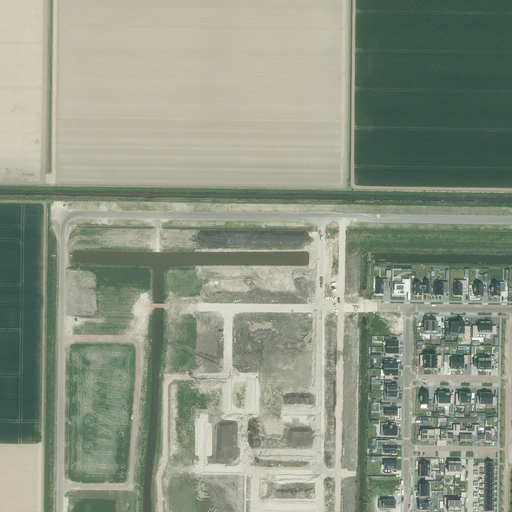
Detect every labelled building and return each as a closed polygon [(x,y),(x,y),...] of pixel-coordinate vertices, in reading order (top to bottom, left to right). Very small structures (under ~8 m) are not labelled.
[(80,280),(79,306),(103,306),(103,305),(107,305),(107,308),(109,308),(109,306),(129,306),(129,308),(132,308),(132,305),(130,305),(130,288),(132,288),(132,277),(84,276),(84,280),(80,280)] [(296,278),(295,288),(300,288),(300,295),(308,295),(309,281),(300,281),(300,278),(296,278)] [(377,283),(376,295),(383,295),(383,292),(387,292),(388,280),(383,280),(383,283),(377,283)] [(394,290),(394,294),(394,295),(397,295),(399,295),(400,295),(401,295),(401,296),(401,295),(404,295),(404,291),(406,291),(406,288),(409,288),(409,280),(402,280),(402,284),(395,284),(395,290),(394,290)] [(178,286),(178,290),(182,290),(182,294),(190,294),(190,289),(196,289),(196,281),(190,281),(182,281),(182,286),(178,286)] [(200,281),(200,287),(203,287),(203,294),(209,294),(209,282),(204,282),(204,281),(200,281)] [(209,282),(209,294),(210,294),(215,294),(215,287),(218,287),(218,281),(215,281),(215,282),(209,282)] [(225,281),(224,288),(227,288),(227,294),(233,294),(233,282),(228,282),(228,281),(225,281)] [(233,282),(233,294),(239,294),(239,288),(242,288),(243,281),(239,281),(239,283),(233,282)] [(248,281),(248,288),(251,288),(251,294),(257,294),(257,295),(257,283),(252,283),(252,281),(248,281)] [(454,284),(454,296),(462,296),(462,293),(467,293),(467,281),(460,281),(460,284),(454,284)] [(257,283),(257,295),(263,295),(263,288),(266,288),(266,282),(263,282),(263,283),(257,283)] [(272,282),(272,288),(275,288),(275,294),(281,294),(281,295),(281,283),(276,283),(276,282),(272,282)] [(281,283),(281,295),(287,295),(287,288),(290,288),(290,282),(287,282),(287,283),(281,283)] [(414,285),(414,296),(417,296),(418,296),(421,296),(421,293),(424,293),(424,294),(429,294),(429,282),(424,282),(424,285),(414,285)] [(434,294),(434,296),(439,296),(443,296),(443,291),(448,291),(448,283),(438,283),(438,285),(436,285),(435,285),(435,294),(434,294)] [(491,291),(491,292),(491,297),(500,297),(500,292),(505,293),(505,292),(505,283),(499,283),(499,285),(492,285),(491,289),(491,291)] [(473,289),(473,292),(474,292),(474,296),(483,297),(483,293),(486,293),(486,287),(483,287),(483,285),(474,285),(474,289),(473,289)] [(201,325),(201,331),(204,331),(204,330),(210,330),(210,318),(210,319),(204,319),(204,325),(201,325)] [(210,318),(210,330),(216,330),(216,331),(219,331),(219,325),(216,325),(216,318),(210,318)] [(242,325),(242,332),(245,332),(245,331),(251,331),(251,319),(245,319),(245,325),(242,325)] [(251,319),(251,331),(256,331),(256,332),(260,332),(260,326),(257,326),(257,319),(251,319)] [(293,326),(293,332),(297,332),(297,331),(302,331),(302,319),(302,320),(296,320),(296,326),(293,326)] [(302,319),(302,331),(308,331),(308,332),(311,332),(311,326),(308,326),(308,319),(302,319)] [(268,326),(268,332),(271,332),(271,331),(277,331),(277,320),(271,320),(271,326),(268,326)] [(277,320),(277,331),(282,331),(282,332),(286,332),(286,326),(283,326),(283,320),(277,320)] [(385,329),(385,333),(396,333),(396,330),(398,330),(398,321),(386,321),(386,329),(385,329)] [(421,328),(421,335),(424,335),(431,335),(431,322),(424,322),(424,328),(421,328)] [(431,322),(431,335),(437,335),(441,335),(441,328),(437,328),(437,322),(431,322)] [(446,329),(446,337),(458,337),(458,322),(450,322),(450,329),(446,329)] [(458,322),(458,337),(458,335),(463,335),(464,340),(469,341),(469,327),(464,327),(464,322),(458,322)] [(472,326),(472,338),(477,338),(485,338),(485,335),(485,323),(483,323),(483,322),(478,322),(478,327),(472,326)] [(485,323),(485,335),(496,335),(496,327),(491,327),(492,322),(487,322),(487,323),(485,323)] [(334,337),(334,343),(346,343),(346,338),(347,338),(347,334),(341,334),(341,337),(334,337)] [(384,338),(384,342),(387,342),(387,348),(398,348),(398,342),(391,342),(391,339),(384,338)] [(334,343),(335,343),(335,349),(341,349),(341,352),(347,352),(347,349),(346,349),(346,343),(334,343)] [(385,354),(385,358),(393,358),(393,355),(396,355),(398,355),(398,352),(398,348),(387,348),(387,354),(385,354)] [(242,359),(254,359),(254,354),(255,354),(255,350),(249,350),(248,353),(242,353),(242,359)] [(298,351),(298,354),(299,354),(299,360),(310,360),(310,354),(304,354),(304,351),(298,351)] [(335,365),(335,367),(335,366),(339,366),(339,367),(343,367),(343,366),(347,366),(347,367),(347,360),(349,360),(350,355),(342,355),(342,359),(335,359),(335,358),(335,363),(335,365)] [(201,356),(201,362),(203,362),(203,369),(209,369),(210,357),(204,357),(204,356),(201,356)] [(210,357),(209,369),(215,369),(216,362),(219,362),(219,356),(215,356),(215,357),(210,357)] [(420,356),(420,366),(424,367),(424,370),(430,370),(430,356),(420,356)] [(430,356),(430,370),(437,370),(437,367),(441,367),(441,356),(430,356)] [(447,356),(447,363),(451,363),(451,370),(455,370),(457,370),(457,358),(451,358),(451,356),(447,356)] [(457,358),(457,370),(459,370),(464,370),(464,363),(468,363),(468,356),(463,356),(463,358),(457,358)] [(474,365),(474,368),(478,368),(478,371),(482,371),(484,371),(484,357),(474,357),(474,365)] [(484,357),(484,371),(491,371),(491,364),(495,364),(495,357),(491,357),(484,357)] [(242,359),(242,365),(248,365),(248,368),(255,368),(255,365),(253,365),(254,359),(242,359)] [(298,365),(298,369),(304,369),(304,366),(310,366),(310,360),(299,360),(299,365),(298,365)] [(393,360),(385,360),(385,370),(397,370),(398,364),(393,364),(393,360)] [(385,370),(384,380),(393,380),(393,377),(397,377),(397,370),(385,370)] [(259,378),(259,384),(268,384),(268,379),(271,379),(271,376),(265,375),(265,378),(259,378)] [(297,381),(297,385),(299,385),(299,390),(310,390),(311,390),(310,390),(310,384),(304,384),(304,381),(297,381)] [(333,389),(333,390),(337,390),(337,393),(343,393),(343,390),(346,390),(346,383),(334,382),(334,383),(334,389),(333,389)] [(384,385),(384,392),(386,392),(397,392),(397,386),(391,386),(391,382),(385,382),(385,385),(384,385)] [(297,396),(297,399),(304,399),(304,396),(310,396),(310,390),(299,390),(299,396),(297,396)] [(386,392),(386,398),(387,398),(387,402),(391,402),(391,399),(397,399),(397,392),(386,392)] [(211,393),(211,397),(212,397),(212,402),(224,402),(224,396),(217,396),(217,393),(211,393)] [(428,402),(428,393),(421,393),(421,397),(420,397),(420,402),(420,405),(427,405),(427,409),(432,409),(432,402),(428,402)] [(435,395),(435,404),(437,404),(437,407),(444,407),(444,393),(438,393),(438,395),(435,395)] [(444,393),(444,407),(450,407),(450,405),(453,405),(453,396),(451,396),(451,393),(444,393)] [(456,394),(455,407),(459,407),(459,404),(465,404),(465,406),(465,393),(459,393),(459,394),(456,394)] [(465,393),(465,406),(470,406),(470,409),(474,409),(474,400),(471,400),(471,394),(465,393)] [(477,396),(477,404),(480,405),(486,405),(486,394),(484,394),(480,394),(480,396),(477,396)] [(486,394),(486,405),(492,405),(492,406),(495,407),(496,398),(493,398),(493,394),(488,394),(486,394)] [(333,408),(345,408),(345,402),(347,402),(347,399),(340,399),(340,402),(334,402),(334,408),(333,408)] [(211,408),(211,411),(217,411),(217,408),(224,408),(224,403),(224,402),(212,402),(212,408),(211,408)] [(381,404),(381,411),(385,411),(385,416),(397,416),(397,408),(391,408),(391,405),(381,404)] [(333,408),(333,414),(340,414),(340,417),(346,417),(346,414),(345,414),(345,408),(333,408)] [(259,411),(259,417),(264,417),(264,420),(270,420),(270,416),(268,416),(268,411),(259,411)] [(333,425),(333,432),(344,432),(344,425),(347,425),(347,422),(341,422),(341,425),(333,425)] [(381,430),(381,436),(384,436),(396,436),(397,427),(393,427),(393,424),(394,424),(390,424),(390,423),(386,423),(386,424),(381,424),(381,430)] [(447,431),(447,441),(453,441),(453,436),(456,436),(456,425),(453,425),(453,431),(447,431)] [(456,425),(456,436),(459,436),(459,441),(466,441),(466,431),(460,431),(460,425),(456,425)] [(466,431),(466,441),(472,442),(472,437),(475,437),(475,425),(472,425),(472,429),(466,429),(466,431)] [(475,425),(475,437),(478,437),(478,442),(485,442),(485,431),(479,431),(479,426),(475,425)] [(437,430),(437,436),(440,436),(440,441),(447,441),(447,431),(447,428),(441,428),(440,430),(437,430)] [(485,431),(485,442),(491,442),(491,437),(494,437),(494,429),(491,429),(485,429),(485,431)] [(418,436),(418,439),(421,439),(421,441),(428,441),(428,431),(421,430),(421,431),(419,431),(419,436),(418,436)] [(428,431),(428,441),(434,441),(434,436),(437,436),(437,430),(434,430),(434,431),(428,431)] [(333,439),(333,448),(337,448),(337,449),(338,449),(338,451),(337,451),(337,452),(349,452),(349,445),(345,445),(345,440),(333,439)] [(376,441),(376,447),(384,447),(384,454),(396,454),(396,446),(389,445),(389,442),(376,441)] [(333,458),(333,467),(346,467),(346,461),(349,461),(349,454),(338,454),(338,458),(333,458)] [(383,461),(384,461),(384,474),(390,474),(390,470),(396,470),(396,465),(396,461),(383,461)] [(445,469),(445,476),(455,476),(455,475),(454,475),(455,462),(448,462),(448,469),(445,469)] [(454,475),(455,475),(460,475),(460,476),(464,476),(464,469),(461,469),(461,462),(455,462),(454,475)] [(420,465),(419,471),(431,472),(431,465),(430,465),(430,463),(425,463),(425,465),(420,465)] [(419,471),(419,478),(424,478),(424,481),(433,481),(433,478),(431,478),(431,472),(419,471)] [(198,485),(198,492),(201,492),(201,491),(207,491),(207,479),(201,479),(201,485),(198,485)] [(207,479),(207,491),(213,491),(213,492),(216,492),(216,486),(213,486),(213,479),(207,479)] [(222,486),(222,492),(225,492),(225,491),(231,491),(231,479),(231,480),(225,480),(225,486),(222,486)] [(231,479),(231,491),(237,491),(237,492),(240,492),(240,486),(237,486),(237,479),(231,479)] [(325,488),(325,489),(325,493),(332,493),(332,491),(335,491),(335,484),(335,485),(332,485),(332,480),(331,480),(329,480),(328,480),(328,481),(325,481),(325,485),(325,486),(325,488)] [(376,482),(376,487),(384,487),(384,494),(396,494),(396,487),(389,487),(389,482),(376,482)] [(419,485),(419,491),(431,491),(431,485),(431,482),(424,482),(424,485),(419,485)] [(419,491),(419,498),(424,498),(424,501),(430,501),(430,498),(432,498),(432,491),(431,491),(419,491)] [(444,498),(444,505),(447,505),(447,511),(454,511),(454,499),(454,498),(444,498)] [(454,499),(454,511),(458,511),(460,511),(461,505),(464,505),(464,498),(460,498),(460,499),(454,499)] [(383,501),(382,509),(395,509),(396,501),(383,501)] [(419,505),(419,511),(432,511),(432,505),(430,505),(430,502),(424,502),(424,505),(419,505)]
